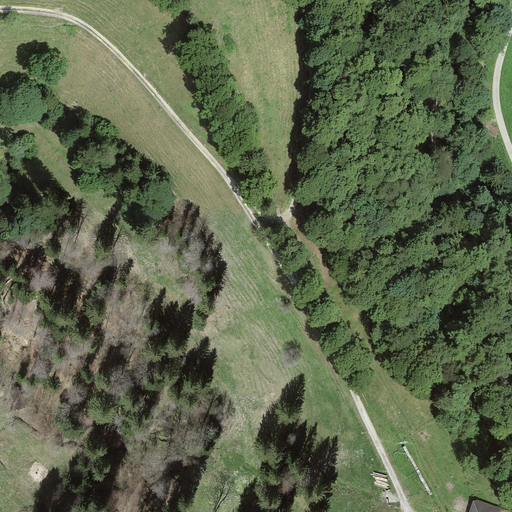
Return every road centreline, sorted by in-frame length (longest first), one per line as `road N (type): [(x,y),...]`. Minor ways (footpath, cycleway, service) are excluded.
road 1 (track): [(182,0),(282,220),(294,286)]
road 2 (track): [(311,0),(312,102),(296,197),(282,220)]
road 3 (track): [(511,24),(496,87),(511,153)]
